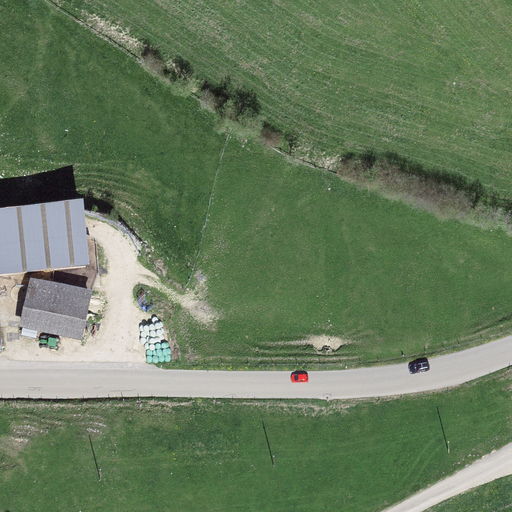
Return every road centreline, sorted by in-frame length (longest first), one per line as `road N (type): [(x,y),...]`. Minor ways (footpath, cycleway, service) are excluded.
road 1 (tertiary): [(0,382),(325,382),(430,371),(511,348)]
road 2 (track): [(399,511),(511,457)]
